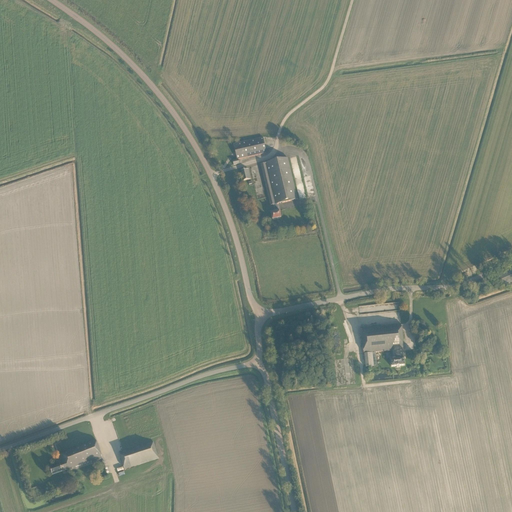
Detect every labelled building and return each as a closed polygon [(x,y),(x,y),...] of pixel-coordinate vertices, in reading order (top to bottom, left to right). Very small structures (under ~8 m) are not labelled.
[(266,153),(263,138),(233,144),(237,160),(266,153)] [(297,200),(288,158),(260,165),(270,206),(273,205),(275,212),(271,213),(272,220),(281,218),(279,211),(277,204),(297,200)] [(251,179),(248,169),(241,171),(244,181),(251,179)] [(502,287),(510,284),(511,286),(511,285),(511,269),(497,276),(502,287)] [(404,349),(402,324),(361,329),(363,354),(364,353),(365,368),(377,366),(375,352),(391,350),(392,359),(390,359),(391,367),(405,365),(404,358),(403,358),(403,350),(404,349)] [(102,459),(96,440),(59,452),(63,462),(49,466),(52,474),(68,469),(69,470),(102,459)] [(158,459),(153,442),(119,453),(124,470),(136,466),(158,459)]
